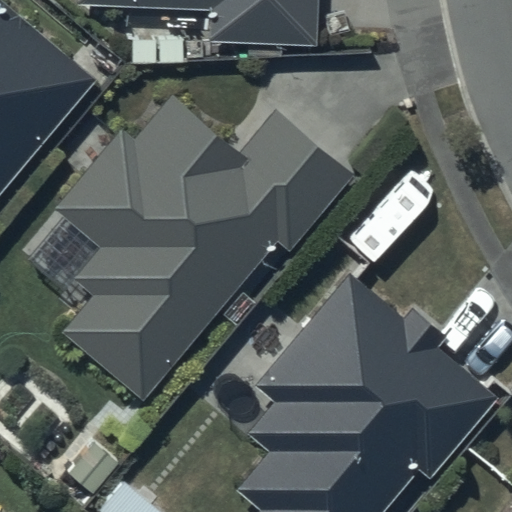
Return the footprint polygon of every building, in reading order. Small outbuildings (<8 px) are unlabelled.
[(0,0),(0,183),(94,72),(8,0),(0,0)] [(78,0),(79,1),(206,1),(206,36),(310,36),(309,0),(78,0)] [(237,142),(167,85),(131,130),(118,120),(53,200),(61,207),(24,252),(64,284),(72,274),(90,288),(59,326),(141,392),(272,231),(286,242),(349,165),(270,101),(237,142)] [(402,310),(346,264),(250,378),(271,395),(243,429),(261,444),(228,484),(253,505),(246,511),(373,511),(415,461),(427,472),(495,389),(433,337),(442,327),(410,301),(402,310)] [(511,511),(511,496),(498,511),(511,511)]
